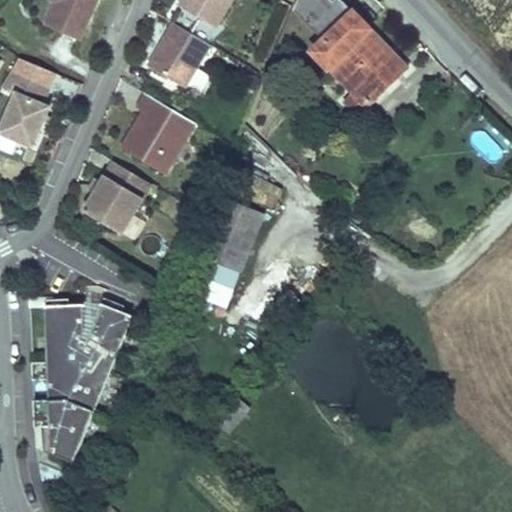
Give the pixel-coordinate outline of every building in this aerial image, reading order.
[(57,0),(54,0),(46,19),(55,25),(63,5),(57,0)] [(96,0),(57,0),(63,5),(55,25),(81,36),(96,0)] [(185,0),(180,10),(217,31),(234,0),(185,0)] [(343,0),(296,0),(294,4),(323,36),(350,9),(343,0)] [(410,64),(354,6),(350,9),(323,36),(312,47),(350,86),(342,93),(360,112),(410,64)] [(184,84),(209,41),(173,20),(148,63),(184,84)] [(55,79),(17,62),(3,87),(17,92),(0,130),(0,136),(31,150),(33,145),(50,106),(44,103),(51,86),(55,79)] [(195,121),(145,92),(137,106),(143,110),(122,147),(165,172),(195,121)] [(122,233),(151,182),(113,161),(84,211),(122,233)] [(267,219),(230,203),(206,256),(205,259),(219,265),(205,299),(228,309),(267,219)] [(85,300),(45,302),(46,355),(47,371),(47,393),(47,417),(48,425),(49,449),(71,457),(130,311),(101,299),(84,343),(77,339),(82,326),(85,300)] [(46,360),(31,360),(31,376),(46,376),(46,360)]
